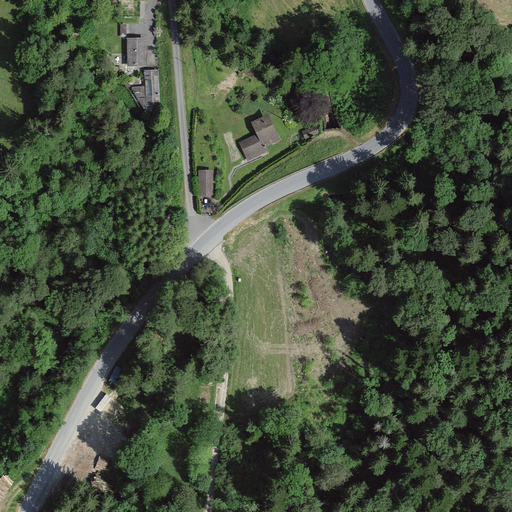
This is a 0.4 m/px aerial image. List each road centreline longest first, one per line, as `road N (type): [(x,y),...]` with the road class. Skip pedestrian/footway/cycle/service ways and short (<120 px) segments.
road 1 (tertiary): [(371,0),(409,79),(399,122),(355,156),(249,205),(207,242)]
road 2 (tertiary): [(207,242),(106,354),(26,511)]
road 3 (track): [(206,511),(228,289),(207,242)]
road 4 (unclassified): [(207,242),(190,210),(172,0)]
